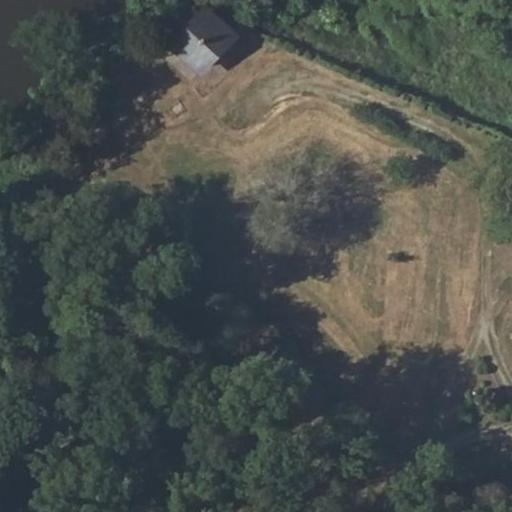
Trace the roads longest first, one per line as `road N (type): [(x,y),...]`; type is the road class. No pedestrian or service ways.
road 1 (track): [(511,386),(488,328),(482,181),(465,154),(447,138),(303,83)]
road 2 (track): [(511,436),(448,447),(374,497),(367,511)]
